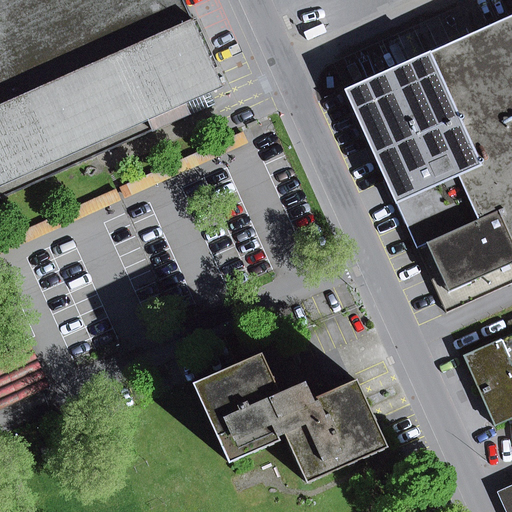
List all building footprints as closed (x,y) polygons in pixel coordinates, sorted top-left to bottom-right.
[(0,0),(0,105),(183,23),(172,0),(0,0)] [(393,195),(395,201),(511,148),(511,14),(448,44),(345,90),(393,195)] [(185,104),(223,87),(193,19),(183,23),(0,105),(0,200),(190,115),(185,104)] [(120,188),(124,196),(246,142),(242,133),(120,188)] [(511,255),(511,148),(395,201),(442,303),(508,273),(511,265),(511,262),(510,256),(511,255)] [(0,241),(0,252),(119,199),(115,190),(0,241)] [(442,303),(446,314),(511,284),(511,255),(510,256),(511,262),(511,265),(508,273),(442,303)] [(511,335),(464,357),(495,427),(511,419),(511,335)] [(0,407),(44,388),(25,345),(0,356),(0,407)] [(279,393),(290,388),(272,349),(261,353),(279,393)] [(306,483),(386,448),(355,380),(315,398),(317,401),(314,402),(305,382),(290,388),(279,393),(261,353),(194,384),(229,463),(280,441),(278,436),(284,433),(306,483)] [(511,511),(511,485),(497,493),(505,511),(511,511)]
